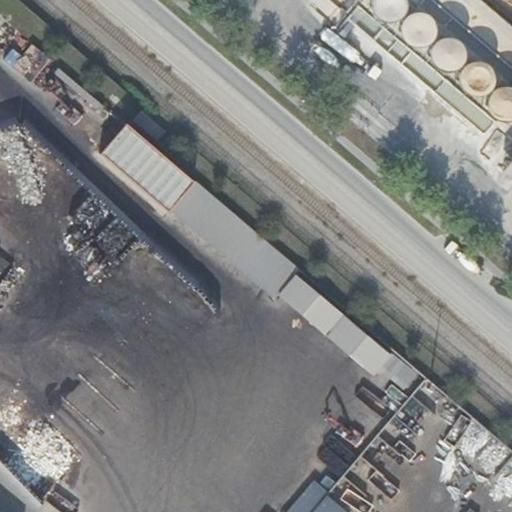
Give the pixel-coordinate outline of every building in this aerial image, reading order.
[(368,0),(368,3),(368,6),(370,11),(373,15),(378,18),(381,19),(384,19),(389,18),(394,16),(396,14),(398,10),(399,7),(400,3),(400,1),(399,0),(368,0)] [(409,12),(405,14),(404,15),(401,16),(399,20),(397,25),(397,28),(397,33),(399,36),(402,40),(404,42),(410,44),(415,44),(421,42),(423,40),(427,36),(428,34),(429,31),(429,25),(427,20),(423,16),(418,13),(413,12),(409,12)] [(456,62),(457,60),(457,59),(458,54),(458,51),(456,46),(453,42),(448,39),(443,38),(439,39),(435,40),(432,42),(429,46),(428,48),(427,54),(427,56),(429,61),(432,65),(437,68),(440,69),(445,69),(448,68),(452,66),(456,62)] [(469,64),(464,66),(462,67),(460,69),(459,71),(457,76),(457,79),(458,84),(462,91),(467,93),(470,94),(475,94),(480,92),(482,91),(484,89),(486,85),(487,84),(488,79),(487,74),(482,67),(478,64),(472,63),(469,64)] [(495,88),(492,90),(491,91),(488,95),(486,100),(486,102),(487,108),(490,112),(491,114),(496,117),(501,118),(504,118),(509,116),(511,113),(511,91),(510,89),(504,87),(500,87),(495,88)] [(369,372),(391,344),(112,124),(90,152),(369,372)] [(346,511),(347,511),(308,479),(280,511),(346,511)]
